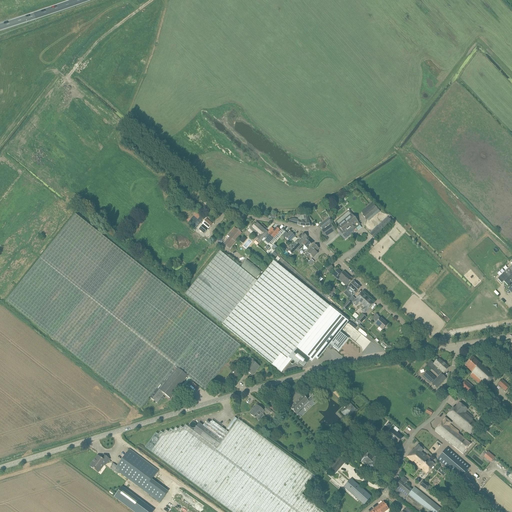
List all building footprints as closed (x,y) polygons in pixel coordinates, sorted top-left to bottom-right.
[(372,203),(361,212),(368,219),(378,210),(379,209),(375,205),(374,205),(373,204),(372,203)] [(137,405),(141,408),(150,398),(157,403),(165,394),(170,398),(187,376),(205,390),(212,381),(241,345),(75,214),(6,300),(137,405)] [(290,219),(289,222),(297,224),(300,226),(306,226),(310,226),(309,215),(301,216),(302,221),(298,220),(294,219),(290,219)] [(352,215),(338,226),(344,233),(352,227),(354,230),(360,225),(352,215)] [(371,234),(375,238),(393,222),(388,217),(371,234)] [(326,220),(327,220),(320,226),(322,229),(329,224),(330,225),(332,223),(328,219),(326,220)] [(198,229),(203,234),(208,228),(203,223),(198,229)] [(259,243),(265,236),(267,233),(265,230),(266,228),(262,225),(260,227),(257,223),(255,225),(254,223),(249,228),(254,233),(256,231),(260,234),(255,240),(259,243)] [(323,230),(321,231),(322,233),(325,238),(336,231),(331,224),(323,230)] [(224,244),(229,248),(235,241),(234,240),(241,232),(241,230),(238,228),(237,229),(234,227),(227,235),(230,237),(224,244)] [(267,233),(265,236),(270,241),(270,242),(273,245),(273,244),(276,241),(276,240),(284,231),(282,229),(280,231),(276,227),(274,230),(272,228),(267,233)] [(285,237),(290,241),(295,236),(290,232),(285,237)] [(298,239),(295,243),(288,251),(292,254),(304,241),(307,237),(303,234),(300,237),(298,239)] [(304,250),(306,251),(308,249),(313,243),(308,238),(298,248),(300,250),(303,245),(306,247),(304,250)] [(305,255),(308,258),(311,256),(313,258),(314,257),(317,253),(316,252),(319,248),(315,244),(311,248),(305,255)] [(219,251),(184,294),(282,373),(293,360),(298,364),(299,363),(304,367),(310,359),(312,361),(316,357),(318,359),(332,342),(339,348),(348,338),(340,332),(349,322),(273,260),(264,273),(247,259),(240,268),(219,251)] [(338,269),(332,275),(333,276),(338,279),(338,278),(347,286),(349,284),(352,280),(344,272),(340,276),(339,275),(341,272),(339,270),(338,269)] [(348,287),(346,290),(353,296),(355,293),(360,288),(354,282),(348,287)] [(333,294),(336,290),(333,287),(328,293),(333,298),(334,296),(333,294)] [(359,302),(362,305),(368,298),(362,293),(356,299),(353,303),(356,305),(359,302)] [(368,298),(362,305),(364,307),(362,310),(364,313),(367,310),(374,303),(368,298)] [(343,308),(346,311),(351,304),(349,301),(343,308)] [(376,324),(379,327),(382,330),(387,325),(381,318),(380,319),(378,317),(378,316),(376,314),(372,318),(377,322),(376,324)] [(357,322),(360,324),(366,318),(363,315),(358,320),(358,321),(357,322)] [(257,370),(259,367),(255,364),(252,361),(253,359),(250,357),(247,361),(250,364),(249,366),(246,370),(251,375),(255,371),(254,370),(255,369),(257,370)] [(465,366),(473,373),(470,376),(474,379),(479,383),(478,384),(485,390),(488,387),(487,386),(495,377),(485,368),(476,360),(473,357),(465,366)] [(433,363),(429,367),(438,376),(442,372),(444,373),(449,368),(438,358),(434,363),(433,363)] [(225,380),(232,385),(242,372),(238,369),(235,367),(229,376),(225,380)] [(427,371),(423,376),(426,379),(431,383),(435,378),(431,374),(427,371)] [(432,384),(437,388),(446,378),(441,374),(432,384)] [(498,385),(506,391),(510,387),(502,380),(498,385)] [(459,388),(467,395),(473,389),(465,381),(459,388)] [(312,398),(315,401),(318,398),(314,393),(311,396),(308,400),(304,396),(291,408),(295,413),(301,407),(302,408),(312,398)] [(350,403),(341,412),(348,419),(357,410),(350,403)] [(463,433),(467,437),(469,435),(470,435),(478,426),(472,421),(473,420),(472,419),(473,417),(466,411),(467,410),(463,406),(459,403),(454,409),(453,408),(447,416),(450,419),(465,431),(463,433)] [(506,403),(501,409),(503,411),(509,405),(506,403)] [(264,411),(257,405),(254,409),(254,410),(250,414),(259,421),(263,415),(262,414),(264,411)] [(372,415),(364,424),(369,427),(376,418),(372,415)] [(435,430),(463,453),(471,444),(459,434),(459,432),(459,431),(451,424),(452,423),(445,418),(435,430)] [(238,419),(230,430),(228,432),(212,420),(210,423),(207,421),(203,426),(199,423),(193,431),(185,425),(183,428),(180,426),(178,430),(176,428),(173,431),(171,429),(168,432),(166,430),(163,433),(161,432),(158,435),(156,433),(145,448),(231,511),(322,511),(316,507),(317,505),(302,494),(304,492),(315,476),(238,419)] [(387,437),(386,437),(388,438),(387,439),(390,441),(390,440),(397,445),(396,444),(402,438),(397,433),(399,430),(395,427),(393,425),(390,428),(388,432),(390,434),(388,437),(387,437)] [(411,460),(427,474),(435,465),(421,452),(424,449),(422,448),(418,445),(415,448),(413,450),(407,457),(411,460)] [(437,459),(460,479),(470,467),(447,447),(437,459)] [(129,449),(115,469),(119,472),(160,502),(165,495),(149,483),(152,479),(158,471),(129,449)] [(369,451),(370,453),(365,458),(361,462),(373,473),(382,464),(378,460),(373,456),(375,453),(371,449),(369,451)] [(488,452),(485,456),(491,461),(495,458),(488,452)] [(97,472),(99,473),(104,465),(105,466),(107,463),(110,459),(103,455),(101,458),(97,456),(90,466),(94,469),(97,472)] [(336,462),(330,469),(335,473),(340,467),(336,462)] [(340,470),(333,478),(341,485),(340,486),(357,501),(359,500),(364,504),(370,497),(340,470)] [(403,500),(408,495),(430,511),(437,511),(441,508),(414,487),(412,490),(405,484),(408,480),(403,477),(392,491),(403,500)] [(419,485),(427,490),(430,486),(423,480),(419,485)] [(114,497),(134,511),(152,511),(154,510),(122,486),(114,497)] [(383,502),(373,510),(375,511),(389,511),(390,511),(385,505),(383,502)]
